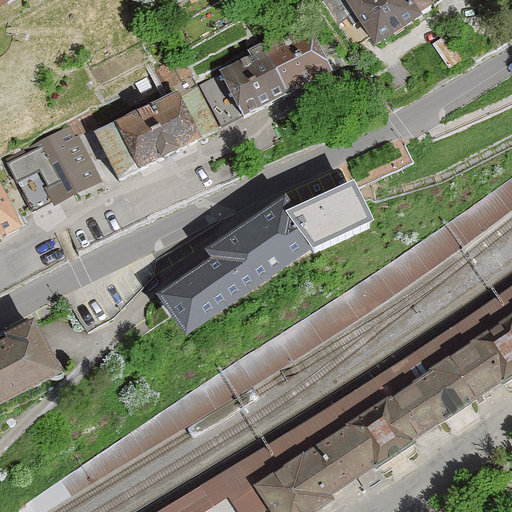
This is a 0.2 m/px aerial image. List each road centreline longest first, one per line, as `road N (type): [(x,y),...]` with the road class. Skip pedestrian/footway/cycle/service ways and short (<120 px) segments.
road 1 (tertiary): [(0,315),(184,220),(398,127),(511,57)]
road 2 (residential): [(511,421),(382,511)]
